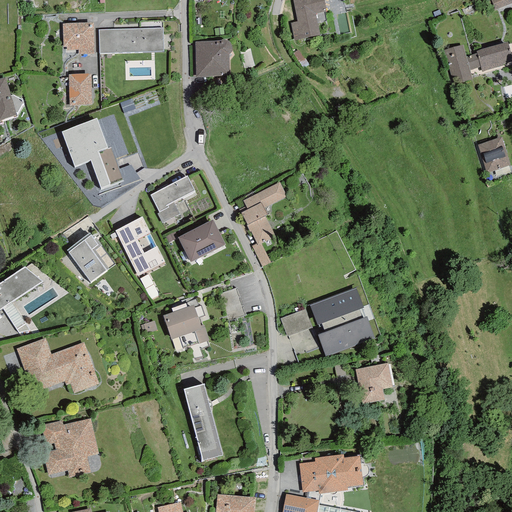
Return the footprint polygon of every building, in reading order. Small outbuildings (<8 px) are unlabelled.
[(290,23),(294,41),(320,35),(317,23),(326,21),(324,11),(326,11),(323,0),(292,0),(297,22),(290,23)] [(511,0),(490,0),(495,10),(511,3),(511,0)] [(66,47),(66,50),(78,50),(78,54),(94,54),(93,23),(62,24),(63,47),(66,47)] [(163,28),(98,30),(99,54),(163,51),(163,28)] [(195,42),(196,77),(229,76),(228,55),(229,54),(231,52),(231,50),(232,48),(232,45),(230,43),(229,41),(227,40),(225,40),(222,40),(219,41),(195,42)] [(511,61),(511,60),(507,42),(476,51),(476,53),(466,57),(463,45),(443,50),(453,85),(472,79),(470,70),(480,67),(482,72),(503,65),(502,63),(511,61)] [(91,73),(68,74),(69,106),(92,105),(91,73)] [(6,79),(0,80),(0,120),(1,120),(2,121),(17,118),(16,113),(20,112),(19,105),(23,104),(22,96),(20,96),(13,98),(10,98),(6,79)] [(134,109),(131,101),(120,104),(123,113),(134,109)] [(75,166),(90,160),(101,188),(123,180),(111,148),(108,149),(96,119),(61,132),(75,166)] [(500,137),(477,145),(486,172),(509,165),(500,137)] [(187,176),(150,195),(159,213),(157,214),(162,223),(179,214),(173,201),(194,191),(187,176)] [(256,243),(257,245),(261,244),(275,237),(265,216),(268,214),(264,208),(287,197),(279,182),(243,201),(247,209),(241,213),(247,225),(246,225),(249,232),(251,231),(256,243)] [(114,231),(137,276),(165,262),(157,245),(156,246),(150,233),(142,217),(114,231)] [(212,220),(177,237),(190,263),(225,245),(212,220)] [(99,247),(91,235),(68,252),(90,282),(109,269),(95,251),(99,247)] [(270,263),(261,244),(257,245),(256,243),(251,246),(262,267),(270,263)] [(0,282),(0,309),(43,282),(24,266),(0,282)] [(317,335),(325,356),(374,338),(366,316),(362,318),(359,310),(364,308),(356,287),(309,305),(317,326),(322,324),(325,333),(317,335)] [(246,315),(237,288),(219,294),(229,321),(246,315)] [(163,316),(171,340),(179,337),(183,348),(198,344),(208,340),(203,325),(202,326),(199,318),(204,316),(201,306),(198,307),(196,300),(186,303),(187,307),(163,316)] [(305,309),(280,319),(287,336),(312,327),(305,309)] [(98,384),(83,342),(51,354),(45,338),(15,349),(31,392),(65,380),(66,384),(70,383),(74,393),(98,384)] [(354,369),(362,404),(384,400),(382,390),(393,387),(387,362),(354,369)] [(204,384),(183,389),(202,461),(222,455),(204,384)] [(98,454),(90,419),(62,425),(62,421),(41,426),(47,451),(42,452),(47,476),(67,471),(68,478),(91,473),(87,457),(98,454)] [(298,464),(302,492),(318,490),(319,494),(347,490),(347,487),(363,485),(362,478),(364,477),(366,476),(367,475),(368,473),(369,471),(369,469),(367,467),(365,464),(363,463),(361,464),(360,464),(359,456),(344,458),(343,455),(314,458),(314,462),(298,464)] [(319,500),(286,494),(282,511),(316,511),(318,505),(319,500)] [(217,495),(215,511),(254,511),(256,497),(217,495)] [(182,511),(180,502),(157,508),(157,511),(182,511)]
